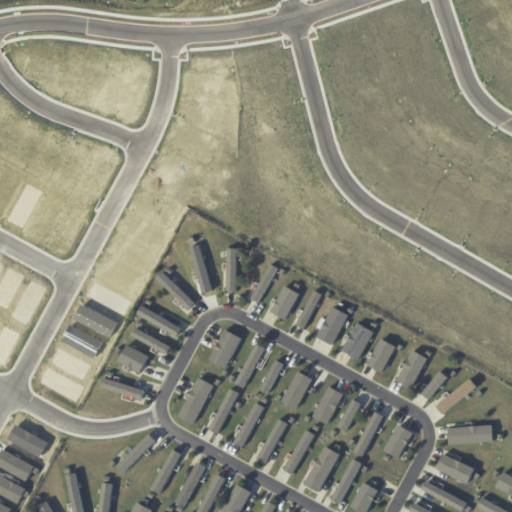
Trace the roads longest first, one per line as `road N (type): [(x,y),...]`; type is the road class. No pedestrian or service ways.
road 1 (residential): [(396,511),(427,458),(427,431),(234,319),(207,328),(165,400),(164,419),(314,511)]
road 2 (residential): [(178,33),(173,90),(148,153),(0,420)]
road 3 (residential): [(303,15),(322,105),(352,178),(377,202),(511,279)]
road 4 (residential): [(0,27),(39,16),(178,33),(253,27),(348,0)]
road 5 (residential): [(0,48),(49,102),(152,143)]
road 6 (residential): [(0,376),(79,421),(120,427),(164,419)]
road 7 (residential): [(511,117),(484,92),(448,0)]
